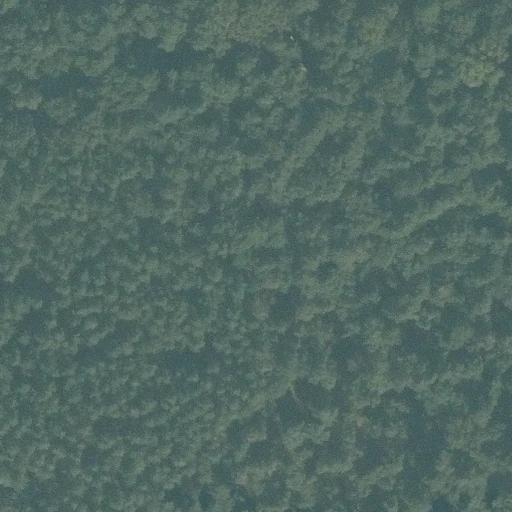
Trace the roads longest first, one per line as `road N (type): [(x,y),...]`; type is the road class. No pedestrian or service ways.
road 1 (track): [(127,511),(319,320),(511,461)]
road 2 (track): [(35,101),(319,320)]
road 3 (track): [(381,0),(462,13),(511,52)]
